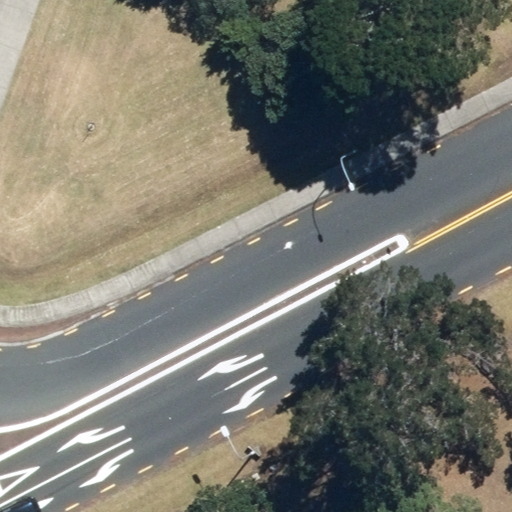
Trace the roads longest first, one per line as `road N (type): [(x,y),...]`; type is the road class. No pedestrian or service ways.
road 1 (secondary): [(510,193),(416,278),(0,504)]
road 2 (secondary): [(0,390),(66,371),(375,209),(510,193)]
